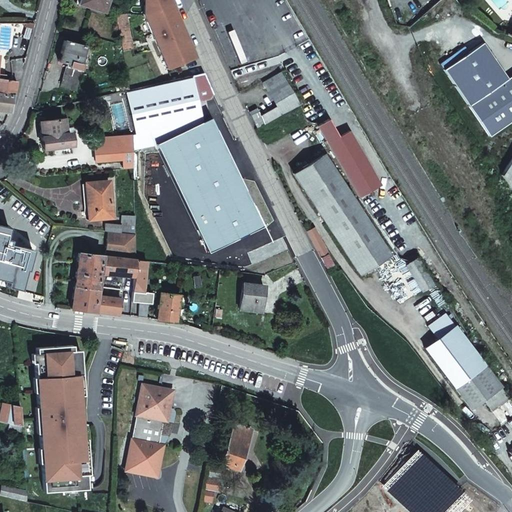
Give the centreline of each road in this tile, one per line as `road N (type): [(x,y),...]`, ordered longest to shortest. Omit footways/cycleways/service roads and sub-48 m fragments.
road 1 (residential): [(402,398),(371,378),(180,0)]
road 2 (residential): [(402,398),(373,399),(167,333),(0,305)]
road 3 (residential): [(52,0),(18,123),(0,152)]
road 4 (residential): [(311,511),(428,415)]
road 5 (residential): [(511,502),(454,433),(428,415)]
